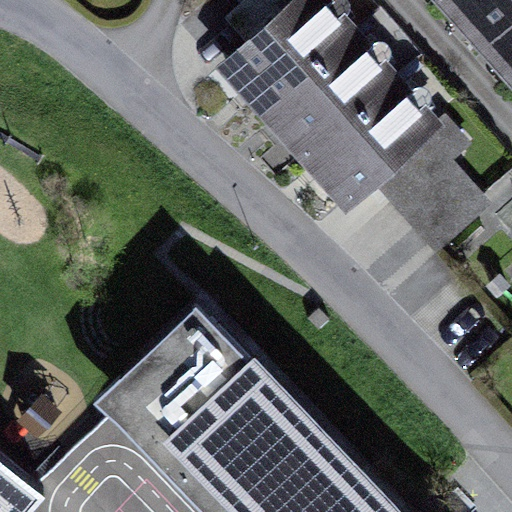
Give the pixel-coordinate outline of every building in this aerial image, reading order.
[(260,116),(359,28),(334,0),(290,0),(216,66),(260,116)] [(511,0),(434,0),(476,47),(511,15),(511,0)] [(511,15),(476,47),(511,87),(511,15)] [(303,164),(402,77),(359,28),(260,116),(303,164)] [(440,119),(402,77),(303,164),(346,213),(377,186),(436,253),(493,203),(454,159),(473,142),(447,112),(440,119)] [(417,511),(203,288),(93,392),(207,511),(417,511)] [(0,511),(31,511),(46,495),(0,455),(0,511)]
